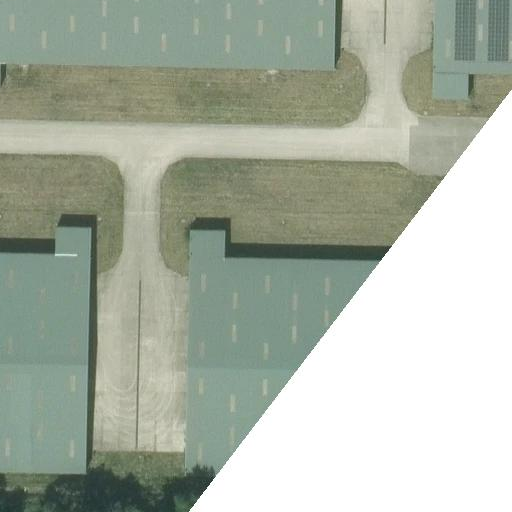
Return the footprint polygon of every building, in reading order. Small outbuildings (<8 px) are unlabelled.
[(0,0),(0,70),(333,80),(335,0),(0,0)] [(511,74),(511,0),(435,0),(433,106),(468,107),(469,73),(511,74)] [(0,480),(84,484),(95,233),(55,231),(53,265),(0,262),(0,480)] [(186,477),(511,484),(511,273),(223,266),(224,238),(191,237),(186,477)] [(181,321),(161,320),(161,330),(181,330),(181,321)] [(150,392),(180,392),(180,367),(149,368),(150,392)] [(141,453),(180,452),(180,428),(141,429),(141,453)]
